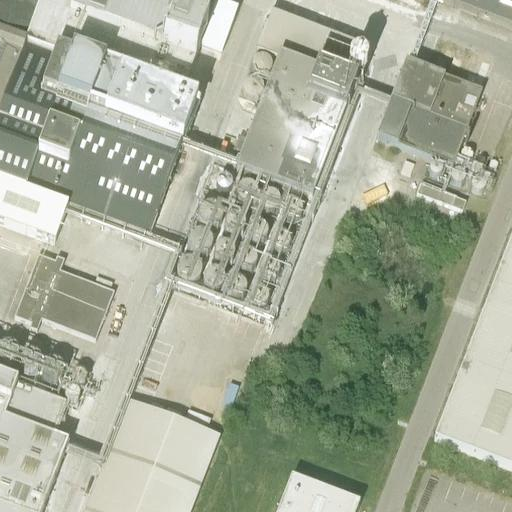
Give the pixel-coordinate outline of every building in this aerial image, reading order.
[(0,0),(0,186),(147,240),(195,107),(180,102),(193,65),(211,71),(237,4),(224,0),(0,0)] [(511,0),(430,0),(511,31),(511,236),(433,442),(511,472),(511,0)] [(279,59),(235,174),(311,202),(368,52),(270,15),(257,51),(279,59)] [(376,143),(452,172),(481,95),(404,66),(376,143)] [(416,198),(462,215),(466,206),(420,188),(416,198)] [(95,343),(113,295),(59,275),(64,263),(56,260),(54,265),(37,259),(14,320),(30,326),(29,331),(36,334),(41,323),(95,343)] [(0,511),(43,511),(58,474),(68,449),(52,443),(64,409),(15,390),(0,384),(0,511)] [(190,511),(219,439),(127,404),(85,511),(190,511)] [(278,511),(356,511),(359,508),(290,482),(278,511)]
